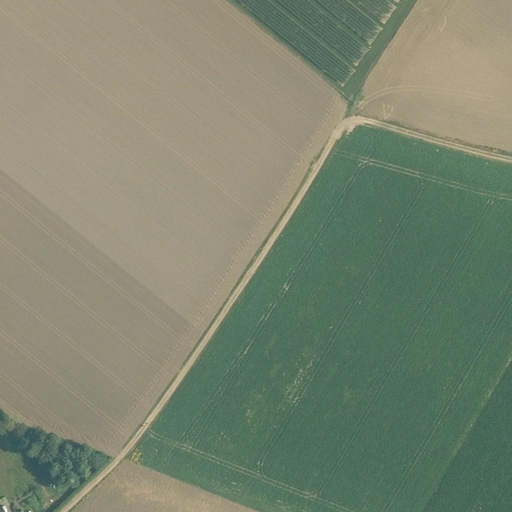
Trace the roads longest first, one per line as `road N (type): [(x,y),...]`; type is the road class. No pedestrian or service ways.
road 1 (track): [(64,511),(138,434),(209,338),(342,123)]
road 2 (track): [(511,159),(354,115),(342,123)]
